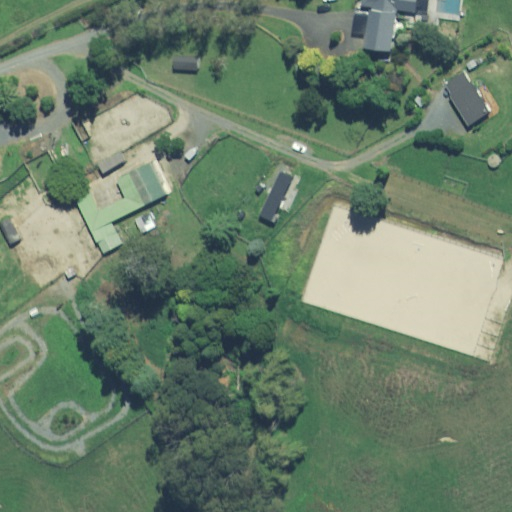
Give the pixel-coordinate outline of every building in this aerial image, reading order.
[(410,24),(403,23),(404,9),(423,12),(424,0),(368,0),(368,5),(377,6),(372,47),(399,50),(401,35),(408,36),(410,24)] [(465,0),(451,0),(452,1),(444,1),(443,18),(465,19),(465,0)] [(497,111),(473,72),(452,85),(476,124),(497,111)] [(115,123),(107,112),(88,123),(95,135),(115,123)] [(173,194),(157,162),(123,179),(132,197),(106,210),(98,193),(83,201),(109,253),(128,244),(117,222),(173,194)] [(156,212),(162,226),(173,222),(166,207),(156,212)] [(162,226),(156,212),(141,218),(147,233),(162,226)] [(3,227),(13,245),(27,238),(16,219),(3,227)]
